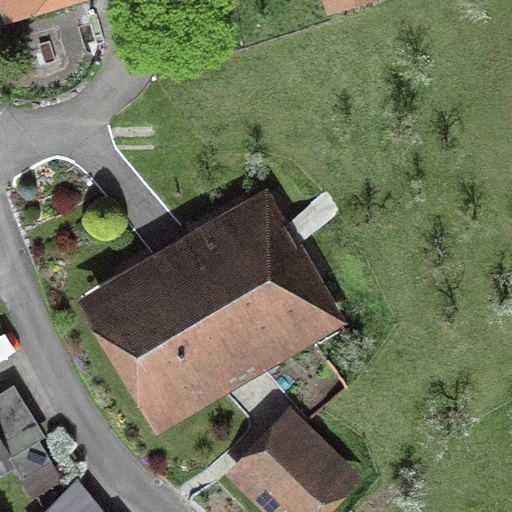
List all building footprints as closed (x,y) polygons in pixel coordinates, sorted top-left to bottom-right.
[(237,0),(0,0),(0,32),(2,39),(108,10),(105,0),(198,0),(201,10),(237,0)] [(382,0),(326,0),(334,23),(385,8),(382,0)] [(342,335),(270,208),(75,317),(146,445),(342,335)] [(0,484),(7,480),(1,469),(41,447),(14,399),(0,407),(0,484)] [(328,511),(353,485),(287,427),(228,493),(249,511),(328,511)] [(85,511),(75,498),(57,511),(85,511)]
